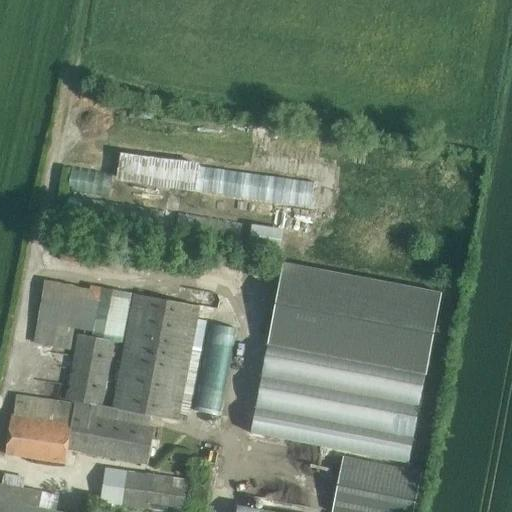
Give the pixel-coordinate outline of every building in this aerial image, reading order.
[(196,192),(200,164),(121,153),(117,181),(196,192)] [(165,211),(69,195),(65,219),(160,235),(165,211)] [(242,223),(179,212),(176,236),(239,246),(242,223)] [(284,229),(252,224),(249,245),(282,251),(284,229)] [(143,262),(62,248),(60,259),(142,274),(143,262)] [(442,292),(283,263),(268,344),(427,374),(442,292)] [(148,465),(154,427),(150,426),(151,417),(179,421),(200,306),(102,287),(102,292),(45,280),(34,342),(70,349),(74,328),(93,331),(92,337),(78,334),(65,401),(17,395),(6,454),(66,464),(70,450),(148,465)] [(208,303),(210,292),(188,288),(187,299),(208,303)] [(426,376),(268,347),(262,377),(420,407),(426,376)] [(256,408),(414,437),(420,407),(262,377),(256,408)] [(39,380),(38,391),(59,392),(60,381),(39,380)] [(414,437),(256,408),(251,433),(409,463),(414,437)] [(415,511),(423,472),(344,456),(333,511),(415,511)] [(183,511),(189,480),(127,471),(122,503),(175,511),(183,511)] [(40,491),(0,483),(0,511),(73,511),(37,505),(40,491)]
